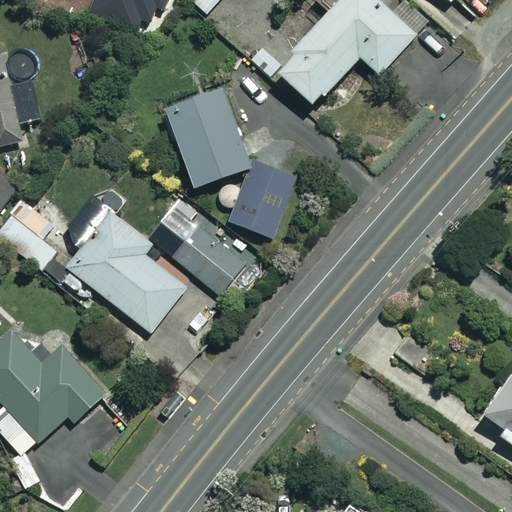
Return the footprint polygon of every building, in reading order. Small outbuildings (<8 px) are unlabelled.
[(219,0),(188,0),(189,0),(205,15),(219,0)] [(392,0),(337,0),(282,62),(262,44),(250,58),(310,111),(357,59),(377,77),(416,35),(386,8),(393,1),(392,0)] [(0,145),(20,142),(3,56),(0,56),(0,145)] [(440,86),(411,64),(400,77),(429,100),(440,86)] [(247,169),(219,91),(163,111),(191,189),(247,169)] [(295,180),(252,162),(228,223),(270,240),(295,180)] [(0,211),(18,192),(0,175),(0,211)] [(174,204),(148,235),(220,295),(246,264),(174,204)] [(150,333),(192,279),(108,214),(70,262),(10,216),(0,229),(0,242),(72,298),(84,282),(150,333)] [(40,366),(11,331),(0,340),(0,403),(5,409),(0,412),(0,433),(20,457),(67,416),(73,423),(105,395),(63,346),(40,366)] [(511,370),(480,416),(501,430),(496,436),(511,447),(511,370)] [(360,511),(348,503),(342,511),(360,511)]
